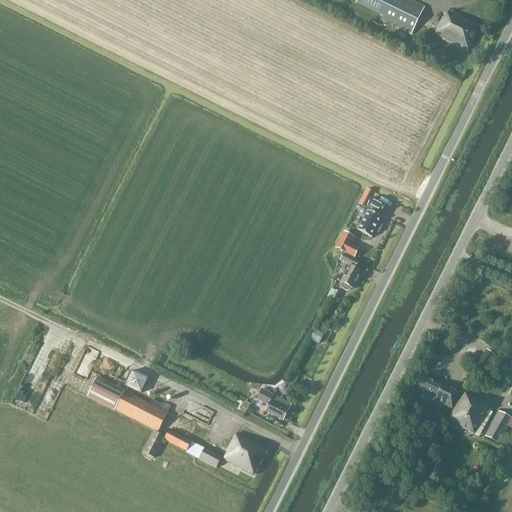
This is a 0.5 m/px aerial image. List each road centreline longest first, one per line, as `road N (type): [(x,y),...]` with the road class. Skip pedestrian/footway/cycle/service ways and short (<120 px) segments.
road 1 (unknown): [(420,206),(11,0)]
road 2 (tertiary): [(327,511),(511,142)]
road 3 (unclassified): [(269,511),(444,157)]
road 4 (residential): [(444,157),(511,22)]
